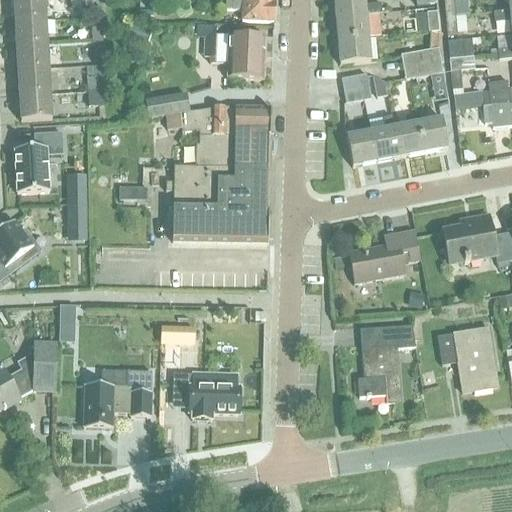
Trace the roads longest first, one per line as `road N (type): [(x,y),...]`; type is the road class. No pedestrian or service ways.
road 1 (residential): [(285,473),(290,216)]
road 2 (tertiary): [(285,473),(511,440)]
road 3 (residential): [(290,216),(511,174)]
road 4 (residential): [(290,216),(297,0)]
road 5 (tertiary): [(103,511),(147,496),(285,473)]
